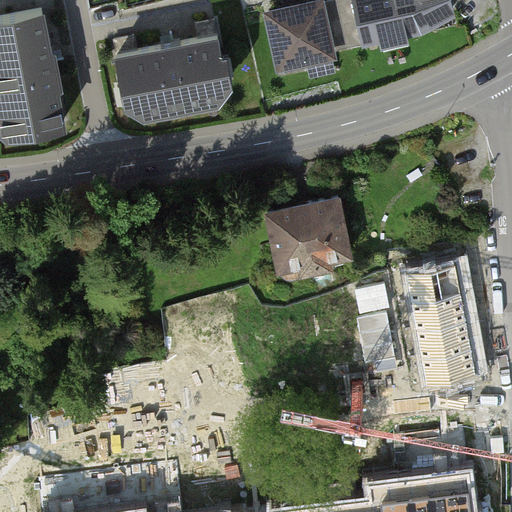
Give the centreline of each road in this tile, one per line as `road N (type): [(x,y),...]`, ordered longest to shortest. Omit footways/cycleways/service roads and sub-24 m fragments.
road 1 (primary): [(105,169),(337,127),(482,72)]
road 2 (residential): [(482,72),(494,105),(511,277)]
road 3 (residential): [(78,0),(105,169)]
